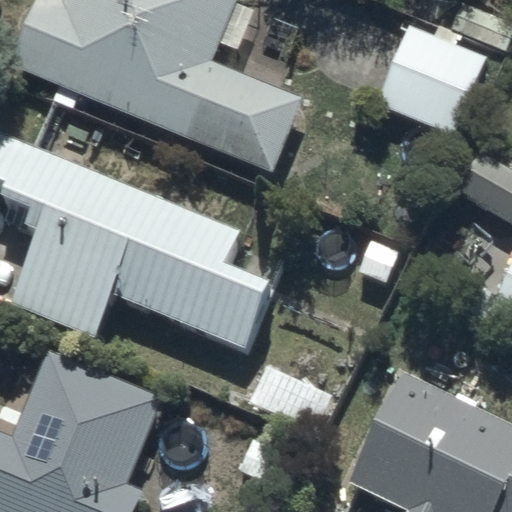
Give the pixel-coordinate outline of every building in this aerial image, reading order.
[(36,0),(8,64),(273,173),(301,98),(211,60),(237,0),(36,0)] [(409,26),(378,103),(452,135),(486,56),(460,45),(464,35),(433,23),(428,34),(409,26)] [(247,243),(3,142),(0,149),(0,190),(11,195),(9,201),(53,220),(13,317),(98,353),(117,308),(247,362),(277,292),(234,274),(247,243)] [(511,167),(480,148),(455,188),(511,222),(511,220),(511,167)] [(511,262),(486,315),(511,327),(511,262)] [(0,511),(133,511),(142,490),(125,483),(161,396),(50,349),(14,436),(0,429),(0,428),(4,419),(0,417),(0,511)] [(511,511),(511,424),(402,371),(345,480),(409,510),(407,511),(511,511)]
